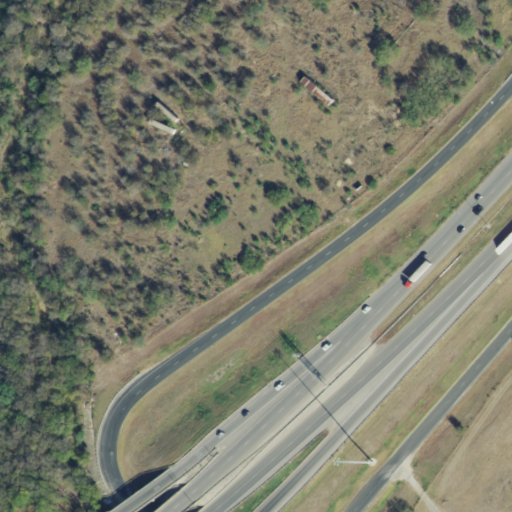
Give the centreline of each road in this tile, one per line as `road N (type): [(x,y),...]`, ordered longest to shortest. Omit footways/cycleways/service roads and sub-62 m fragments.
road 1 (secondary): [(511,88),(394,207),(125,401),(111,449),(129,511),(420,442),(511,331)]
road 2 (motorway): [(215,511),(511,238)]
road 3 (motorway): [(267,511),(511,240)]
road 4 (motorway): [(374,316),(189,495)]
road 5 (motorway): [(374,316),(174,478)]
road 6 (motorway): [(511,169),(374,316)]
